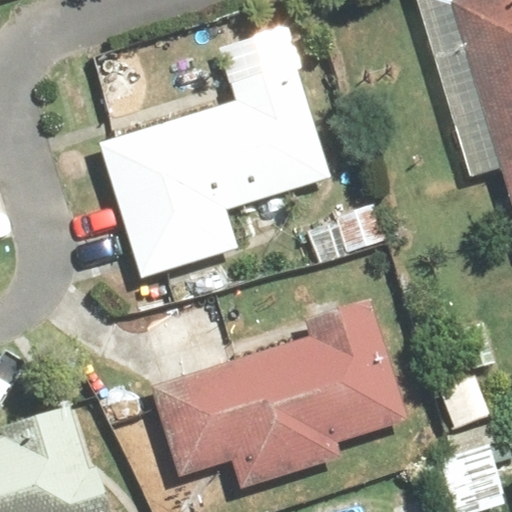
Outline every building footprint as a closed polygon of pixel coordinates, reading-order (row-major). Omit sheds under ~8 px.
[(511,0),(401,0),(459,187),(490,177),(511,249),(511,0)] [(292,86),(89,148),(131,283),(231,253),(220,218),(322,186),(292,86)] [(375,205),(331,216),(342,262),(387,250),(375,205)] [(356,316),(143,381),(172,475),(220,461),(229,488),(393,438),(356,316)] [(477,377),(436,391),(454,444),(494,431),(477,377)] [(94,511),(58,394),(0,412),(0,511),(94,511)] [(485,448),(432,466),(447,511),(489,511),(505,507),(485,448)] [(375,511),(365,483),(284,511),(375,511)]
